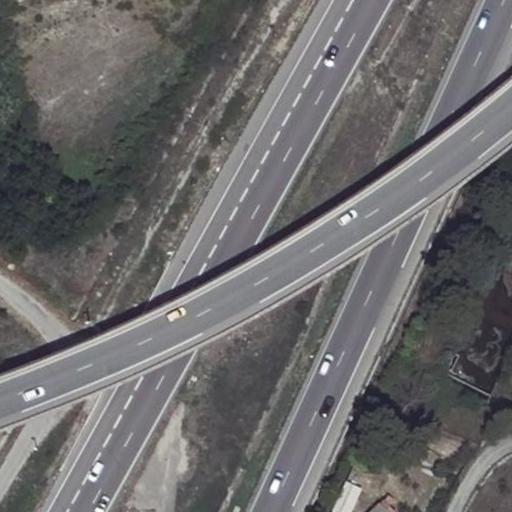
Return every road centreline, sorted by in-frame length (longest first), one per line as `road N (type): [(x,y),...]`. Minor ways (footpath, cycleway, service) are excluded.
road 1 (motorway): [(0,402),(234,299),(404,194),(511,112)]
road 2 (motorway): [(373,0),(88,511)]
road 3 (motorway): [(269,511),(503,0)]
road 4 (unknown): [(52,348),(281,12)]
road 5 (unclassified): [(0,287),(43,332),(56,374),(47,410),(0,486)]
